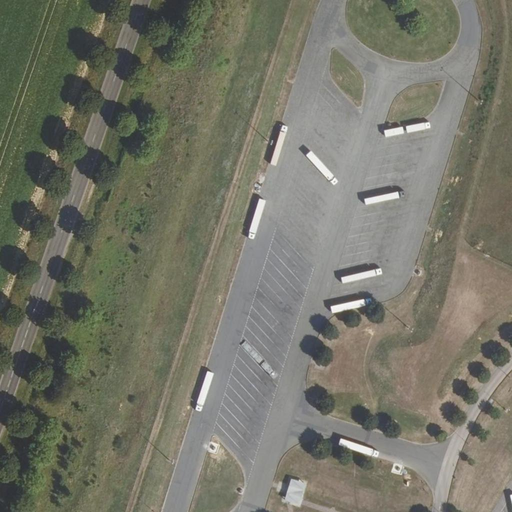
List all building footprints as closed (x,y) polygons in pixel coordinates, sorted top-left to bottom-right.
[(326,114),(321,119),(333,132),(338,127),(326,114)] [(360,214),(377,211),(375,205),(359,208),(360,214)] [(246,353),(241,357),(264,381),(269,377),(246,353)] [(262,392),(266,387),(244,363),(239,367),(262,392)] [(286,494),(284,503),(287,504),(289,504),(292,505),(299,507),(300,504),(301,502),(302,499),(306,483),(291,478),(289,485),(288,490),(286,494)]
